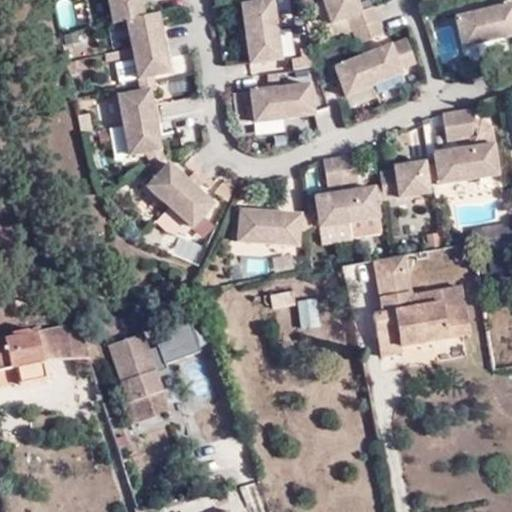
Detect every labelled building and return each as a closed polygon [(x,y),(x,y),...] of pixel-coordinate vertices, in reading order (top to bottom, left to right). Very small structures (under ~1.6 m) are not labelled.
[(109,0),(115,27),(129,24),(141,84),(173,78),(160,17),(148,19),(143,0),(109,0)] [(364,17),(357,0),(323,0),(333,28),(350,22),(360,48),(387,38),(378,12),(364,17)] [(276,2),(243,7),(252,69),(285,64),(276,2)] [(511,6),(457,19),(465,50),(511,39),(511,6)] [(393,46),(336,70),(349,101),(405,77),(393,46)] [(131,50),(107,54),(112,81),(135,77),(131,50)] [(312,86),(251,95),(257,127),(317,119),(312,86)] [(147,191),(194,232),(203,222),(217,205),(172,167),(164,155),(152,93),(120,99),(131,160),(147,157),(159,177),(147,191)] [(446,117),(450,144),(480,139),(476,112),(446,117)] [(497,146),(435,156),(441,189),(503,180),(497,146)] [(303,235),(323,231),(349,227),(382,221),(376,188),(362,191),(356,158),(326,163),(331,195),(315,198),(318,215),(303,217),(241,212),(238,245),(303,250),(303,235)] [(395,173),(383,175),(387,204),(434,198),(428,164),(394,169),(395,173)] [(324,237),(351,234),(349,227),(323,231),(324,237)] [(417,301),(409,260),(376,267),(386,318),(377,319),(382,344),(401,341),(403,352),(473,339),(464,292),(417,301)] [(298,294),(273,299),(275,310),(301,305),(298,294)] [(320,303),(301,305),(306,333),(324,330),(320,303)] [(168,363),(202,349),(190,319),(156,332),(168,363)] [(89,363),(85,350),(80,347),(62,331),(33,337),(14,341),(0,344),(0,372),(16,370),(20,388),(50,382),(46,362),(89,363)] [(13,335),(14,341),(33,337),(31,331),(13,335)] [(163,395),(165,394),(159,374),(146,337),(113,348),(132,406),(128,407),(134,428),(170,416),(163,395)] [(385,363),(405,359),(403,352),(401,341),(382,344),(385,363)] [(183,411),(170,371),(159,374),(165,394),(163,395),(170,416),(183,411)]
